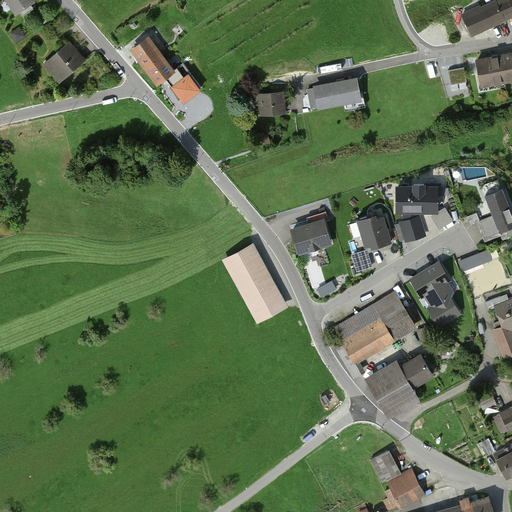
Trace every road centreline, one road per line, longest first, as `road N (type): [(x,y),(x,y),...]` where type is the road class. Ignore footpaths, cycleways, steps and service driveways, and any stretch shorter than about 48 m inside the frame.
road 1 (residential): [(311,317),(274,243),(138,83)]
road 2 (residential): [(493,482),(439,459),(364,408),(311,317)]
road 3 (residential): [(311,317),(453,232)]
road 4 (residential): [(292,84),(432,52)]
road 5 (residential): [(138,83),(0,121)]
